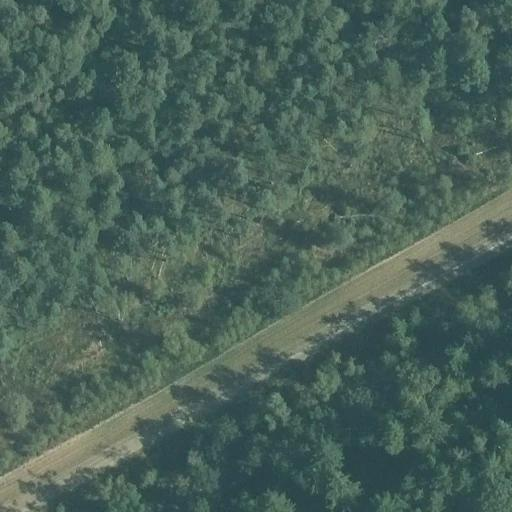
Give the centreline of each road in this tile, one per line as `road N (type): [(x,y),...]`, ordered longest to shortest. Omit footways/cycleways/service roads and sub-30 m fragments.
road 1 (track): [(511,239),(15,511)]
road 2 (tertiary): [(165,511),(511,320)]
